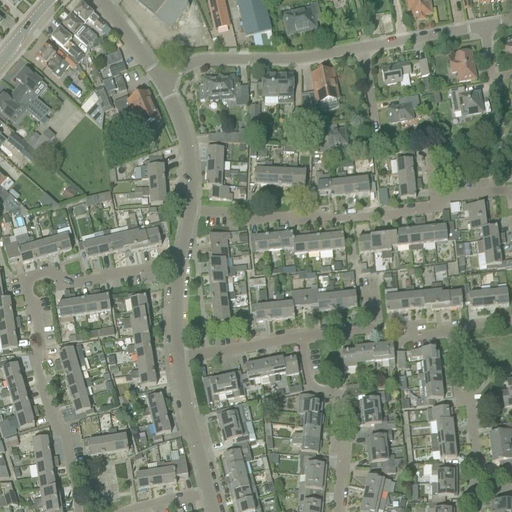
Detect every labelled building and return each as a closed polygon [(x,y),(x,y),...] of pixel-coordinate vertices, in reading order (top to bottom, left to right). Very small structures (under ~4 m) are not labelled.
[(134,0),(134,1),(169,31),(189,8),(185,0),(134,0)] [(221,0),(220,0),(208,3),(215,30),(229,27),(221,0)] [(235,0),(245,39),(272,32),(264,0),(235,0)] [(406,0),(409,19),(417,18),(418,22),(424,21),(424,17),(431,16),(428,0),(406,0)] [(100,32),(106,26),(81,5),(73,14),(85,25),(88,21),(100,32)] [(317,15),(313,16),(311,9),(282,16),(287,37),(317,30),(315,23),(319,22),(317,15)] [(87,32),(78,24),(71,17),(62,27),(86,48),(91,43),(83,35),(87,32)] [(71,41),(67,37),(60,30),(51,39),(75,61),(74,62),(78,65),(84,59),(80,55),(81,54),(74,49),(75,48),(73,46),(72,47),(69,44),(71,41)] [(63,62),(52,53),(45,47),(35,59),(52,74),(57,68),(58,68),(63,62)] [(117,64),(122,61),(119,53),(104,59),(107,68),(117,64)] [(458,83),(476,80),(471,53),(454,56),(455,63),(450,64),(452,75),(457,74),(458,83)] [(77,66),(78,66),(68,57),(63,62),(73,71),(77,66)] [(429,77),(428,71),(426,61),(418,63),(421,78),(429,77)] [(410,76),(410,74),(408,64),(398,66),(398,67),(381,70),(384,87),(402,83),(401,77),(410,76)] [(126,72),(124,67),(123,65),(108,70),(111,80),(119,77),(118,75),(126,72)] [(77,66),(73,71),(79,76),(82,73),(77,66)] [(333,71),(325,73),(324,68),(318,70),(318,74),(311,75),(317,105),(338,101),(333,71)] [(21,85),(14,93),(29,105),(36,111),(42,116),(47,110),(36,101),(30,96),(41,84),(42,83),(34,77),(33,78),(25,71),(23,73),(22,72),(19,76),(20,77),(16,81),(16,82),(21,85)] [(258,82),(257,99),(262,99),(264,99),(264,105),(276,106),(277,99),(277,75),(267,75),(267,83),(262,82),(258,82)] [(277,75),(277,99),(292,100),(292,86),(292,76),(277,75)] [(119,94),(126,91),(121,78),(114,81),(119,94)] [(240,85),(234,86),(233,78),(218,79),(220,101),(248,98),(247,88),(240,88),(240,85)] [(205,102),(220,101),(218,79),(203,80),(204,87),(198,88),(199,102),(205,102)] [(103,114),(113,111),(104,88),(94,92),(98,102),(103,114)] [(463,90),(464,90),(464,89),(449,92),(453,115),(460,114),(460,117),(482,114),(479,97),(478,97),(475,95),(464,96),(463,90)] [(148,93),(141,96),(139,92),(133,95),(134,98),(128,101),(127,98),(113,104),(118,116),(111,119),(114,127),(127,121),(135,140),(152,132),(149,125),(160,120),(148,93)] [(0,100),(0,111),(3,114),(2,115),(9,121),(21,106),(25,109),(29,105),(14,93),(8,100),(3,96),(0,100)] [(300,116),(312,113),(309,96),(301,98),(300,111),(300,116)] [(412,112),(419,110),(417,97),(399,100),(400,107),(387,110),(390,126),(413,121),(412,112)] [(103,114),(98,102),(85,116),(101,131),(104,117),(103,114)] [(250,133),(258,133),(258,108),(250,108),(250,133)] [(36,111),(31,116),(39,123),(44,117),(42,116),(36,111)] [(292,111),(292,132),(300,132),(300,111),(292,111)] [(332,128),(318,131),(321,149),(318,150),(322,154),(325,158),(339,160),(339,156),(341,155),(340,147),(347,146),(344,130),(333,132),(332,128)] [(34,135),(26,144),(41,158),(46,152),(44,150),(46,147),(55,138),(47,131),(40,138),(35,134),(34,135)] [(248,146),(248,134),(248,131),(239,131),(239,134),(222,135),(223,144),(229,145),(248,146)] [(24,152),(28,147),(13,134),(6,143),(21,155),(24,152)] [(208,143),(223,144),(222,135),(208,136),(208,143)] [(208,149),(207,162),(223,163),(223,150),(227,150),(229,150),(229,146),(224,146),(218,145),(218,150),(208,149)] [(46,152),(41,158),(51,166),(59,158),(46,147),(44,150),(46,152)] [(162,150),(162,157),(175,156),(176,165),(179,164),(177,148),(162,150)] [(411,161),(414,161),(414,157),(406,158),(406,161),(396,162),(397,175),(413,174),(411,161)] [(145,168),(140,168),(141,181),(164,180),(163,167),(162,167),(162,159),(148,160),(148,163),(145,163),(145,168)] [(364,167),(373,166),(372,159),(363,160),(364,165),(364,167)] [(222,172),(223,163),(207,162),(207,176),(230,177),(230,173),(222,172)] [(267,187),(268,164),(264,163),(263,170),(255,170),(254,186),(267,187)] [(271,171),(272,164),(268,164),(267,187),(279,187),(280,171),(271,171)] [(292,188),(293,165),(290,165),(290,172),(280,171),(279,187),(292,188)] [(296,172),(297,166),(293,165),(292,188),(305,189),(306,173),(296,172)] [(338,182),(330,183),(329,171),(328,171),(328,176),(330,193),(331,199),(344,198),(341,174),(337,175),(338,182)] [(322,173),(315,174),(316,177),(317,187),(318,197),(326,196),(326,194),(330,193),(328,176),(322,177),(322,173)] [(355,181),(345,182),(344,174),(341,174),(344,198),(356,196),(355,181)] [(420,181),(413,181),(413,174),(397,175),(398,188),(421,186),(420,181)] [(229,180),(230,177),(207,176),(206,188),(212,188),(221,189),(222,180),(229,180)] [(368,185),(373,185),(372,176),(367,177),(367,179),(355,181),(356,196),(369,195),(368,185)] [(142,190),(134,190),(135,195),(165,192),(164,180),(141,181),(148,181),(148,190),(142,190)] [(414,191),(421,191),(421,186),(398,188),(400,201),(415,199),(414,191)] [(69,188),(63,197),(71,203),(77,194),(69,188)] [(221,189),(212,188),(212,193),(209,192),(209,201),(231,202),(232,195),(228,195),(229,189),(221,189)] [(380,207),(388,206),(386,190),(378,191),(380,207)] [(149,206),(166,205),(165,192),(142,194),(142,198),(149,197),(149,206)] [(10,197),(5,193),(0,198),(0,204),(2,206),(10,197)] [(51,212),(58,205),(47,194),(40,201),(51,212)] [(99,205),(111,202),(109,194),(97,197),(99,205)] [(6,202),(2,206),(7,212),(8,212),(22,208),(10,197),(6,202)] [(87,208),(99,205),(97,197),(85,200),(87,208)] [(484,212),(487,212),(486,204),(463,207),(464,213),(468,212),(469,219),(485,217),(484,212)] [(22,219),(32,216),(22,208),(20,209),(22,219)] [(134,215),(128,216),(129,221),(130,223),(130,226),(136,225),(134,215)] [(488,221),(486,221),(485,217),(469,219),(470,231),(496,228),(489,229),(488,221)] [(434,229),(425,230),(424,219),(419,220),(422,245),(435,244),(434,229)] [(422,252),(422,245),(419,220),(414,220),(415,231),(407,232),(409,247),(410,253),(422,252)] [(166,223),(144,228),(145,234),(149,249),(161,246),(159,237),(167,235),(168,235),(168,230),(166,223)] [(449,224),(445,224),(445,228),(443,228),(434,229),(435,244),(455,242),(454,240),(454,234),(454,232),(450,232),(449,224)] [(136,225),(130,226),(136,252),(149,249),(145,234),(139,236),(138,230),(136,225)] [(128,235),(120,237),(123,252),(130,250),(131,253),(136,252),(130,226),(127,227),(127,228),(128,235)] [(504,235),(497,236),(496,228),(470,231),(470,232),(481,230),(482,243),(504,240),(504,235)] [(268,253),(281,252),(278,229),(273,230),(274,237),(266,237),(268,253)] [(292,235),(284,236),(283,229),(278,229),(281,252),(293,250),(294,256),(292,235)] [(319,254),(332,252),(330,230),(324,231),(325,237),(318,238),(319,254)] [(343,235),(335,236),(334,230),(330,230),(332,252),(344,251),(343,235)] [(67,236),(58,239),(56,231),(53,232),(59,255),(71,251),(67,236)] [(110,231),(106,232),(111,255),(123,252),(120,237),(112,239),(110,232),(110,231)] [(47,258),(59,255),(53,232),(49,233),(51,241),(43,243),(47,258)] [(104,241),(95,243),(99,258),(111,255),(106,232),(102,233),(104,241)] [(318,238),(310,239),(309,232),(304,233),(307,255),(319,254),(318,238)] [(398,248),(409,247),(407,232),(396,233),(398,248)] [(294,256),(307,255),(304,233),(299,233),(300,240),(293,241),(292,235),(294,256)] [(391,249),(398,248),(396,233),(385,234),(387,260),(392,260),(391,249)] [(230,241),(229,235),(229,234),(206,237),(207,245),(210,245),(210,249),(227,247),(226,241),(230,241)] [(382,261),(387,260),(385,234),(377,235),(377,238),(371,238),(373,254),(381,253),(382,261)] [(32,238),(29,239),(28,236),(27,237),(35,262),(47,258),(43,243),(34,246),(32,238)] [(266,237),(254,239),(254,236),(250,236),(251,244),(254,244),(255,254),(268,253),(266,237)] [(22,265),(35,262),(27,237),(15,240),(16,244),(21,260),(22,265)] [(8,238),(2,240),(3,245),(7,258),(9,265),(17,263),(16,261),(21,260),(16,244),(10,245),(8,239),(8,238)] [(359,255),(373,254),(371,238),(357,240),(359,255)] [(498,246),(505,245),(504,240),(482,243),(483,243),(476,244),(477,256),(499,253),(498,246)] [(83,243),(78,244),(80,252),(84,251),(86,261),(99,258),(95,243),(83,246),(83,243)] [(210,262),(228,260),(227,247),(210,249),(211,254),(209,254),(210,262)] [(499,253),(477,256),(484,255),(486,268),(486,272),(496,270),(505,269),(504,265),(501,266),(501,263),(499,253)] [(225,261),(228,260),(210,262),(210,269),(207,270),(208,275),(234,272),(234,268),(226,269),(225,261)] [(224,280),(235,278),(235,273),(234,272),(208,275),(210,288),(225,286),(224,280)] [(249,289),(265,287),(264,280),(248,282),(249,289)] [(432,312),(441,311),(438,285),(431,286),(431,294),(425,294),(427,310),(431,309),(432,312)] [(452,294),(442,295),(441,285),(438,285),(441,311),(454,310),(452,294)] [(481,310),(495,308),(492,285),(489,286),(490,293),(480,295),(481,310)] [(498,293),(497,287),(497,285),(492,285),(495,308),(508,307),(507,292),(498,293)] [(234,293),(226,294),(225,286),(210,288),(211,300),(235,297),(234,293)] [(462,305),(467,304),(465,286),(464,287),(464,290),(460,291),(461,294),(452,294),(454,310),(462,309),(462,305)] [(480,295),(469,296),(468,286),(465,286),(467,304),(469,304),(470,311),(481,310),(480,295)] [(5,292),(2,293),(1,288),(0,288),(0,301),(9,300),(9,299),(6,300),(5,292)] [(333,288),(329,289),(331,312),(332,312),(344,311),(342,295),(334,296),(333,292),(333,288)] [(406,296),(398,297),(400,312),(413,311),(411,288),(409,288),(405,288),(406,296)] [(425,294),(414,295),(413,288),(411,288),(413,311),(427,310),(425,294)] [(319,313),(332,312),(331,312),(329,289),(325,289),(326,297),(317,298),(317,291),(316,291),(319,313)] [(319,313),(316,291),(304,292),(306,309),(310,308),(310,311),(318,310),(319,313)] [(73,318),(69,292),(64,293),(65,304),(58,305),(61,325),(73,323),(73,318)] [(74,295),(69,296),(69,292),(73,318),(85,316),(83,301),(75,302),(74,295)] [(85,316),(98,314),(95,292),(89,293),(90,300),(83,301),(85,316)] [(108,297),(100,298),(99,292),(95,292),(98,314),(110,312),(108,297)] [(301,309),(306,309),(304,292),(291,293),(294,320),(294,312),(301,312),(301,309)] [(281,321),(294,320),(291,293),(292,304),(284,305),(283,297),(279,298),(281,321)] [(344,311),(357,309),(355,294),(342,295),(344,311)] [(145,298),(136,299),(135,295),(127,296),(127,301),(130,300),(132,313),(147,310),(145,298)] [(227,302),(235,301),(235,297),(211,300),(213,313),(228,311),(227,302)] [(386,314),(400,312),(398,297),(385,298),(386,314)] [(269,322),(281,321),(279,298),(275,298),(276,306),(267,307),(269,322)] [(0,313),(11,312),(10,304),(9,300),(0,301),(0,313)] [(267,307),(255,308),(254,306),(250,306),(251,314),(255,314),(256,324),(269,322),(267,307)] [(123,327),(149,323),(147,310),(132,313),(133,319),(122,321),(123,327)] [(232,323),(230,323),(228,311),(213,313),(214,325),(224,324),(225,328),(233,327),(232,323)] [(19,319),(12,320),(11,312),(0,313),(0,326),(20,324),(19,319)] [(147,329),(150,329),(149,323),(123,327),(124,331),(132,330),(133,338),(148,336),(147,329)] [(14,330),(21,329),(20,324),(0,326),(0,339),(15,337),(14,330)] [(101,339),(114,337),(113,329),(100,331),(101,339)] [(127,352),(150,348),(148,336),(133,338),(134,347),(127,348),(127,352)] [(20,349),(17,350),(15,337),(0,339),(0,352),(1,352),(2,356),(9,355),(8,352),(12,351),(13,354),(21,353),(20,349)] [(395,367),(393,354),(392,345),(380,346),(382,363),(388,362),(389,368),(395,367)] [(374,363),(382,363),(380,346),(367,348),(370,371),(375,370),(374,363)] [(137,363),(152,361),(150,348),(127,352),(128,356),(136,355),(137,363)] [(364,371),(370,371),(367,348),(354,349),(356,365),(363,365),(364,371)] [(356,365),(354,349),(342,350),(344,370),(356,368),(356,365)] [(422,364),(439,363),(438,349),(411,352),(412,359),(421,358),(422,364)] [(55,368),(77,362),(73,350),(58,354),(60,362),(53,363),(55,368)] [(405,366),(405,363),(404,353),(396,354),(398,367),(405,366)] [(300,363),(296,363),(295,357),(282,359),(286,376),(286,378),(299,376),(298,371),(301,370),(300,363)] [(278,378),(286,376),(282,359),(270,362),(274,384),(279,383),(278,378)] [(79,369),(86,367),(84,360),(77,362),(55,368),(56,373),(63,371),(65,378),(80,374),(79,369)] [(132,377),(154,374),(152,361),(137,363),(138,372),(131,373),(132,377)] [(262,386),(274,384),(270,362),(258,364),(262,386)] [(418,377),(440,375),(439,363),(422,364),(416,365),(418,377)] [(17,365),(7,368),(6,364),(0,365),(0,370),(1,370),(5,382),(20,377),(17,365)] [(262,386),(258,364),(245,367),(247,376),(241,377),(244,390),(255,388),(254,382),(260,381),(262,386)] [(90,380),(82,382),(80,374),(65,378),(68,391),(91,384),(90,380)] [(141,388),(156,386),(154,374),(132,377),(133,381),(139,380),(141,388)] [(234,374),(221,376),(225,395),(226,401),(245,397),(244,390),(241,377),(235,378),(234,374)] [(419,390),(442,388),(440,375),(418,377),(418,383),(419,390)] [(211,391),(205,392),(207,405),(219,403),(218,397),(225,395),(221,376),(209,379),(211,391)] [(2,396),(24,390),(20,377),(5,382),(7,391),(1,393),(2,396)] [(511,381),(506,383),(508,395),(502,396),(504,408),(511,407),(511,381)] [(85,390),(92,388),(91,384),(68,391),(72,403),(87,398),(85,390)] [(289,396),(302,393),(300,386),(288,389),(289,396)] [(420,401),(416,401),(417,409),(421,409),(425,408),(434,407),(434,401),(443,400),(442,388),(419,390),(420,401)] [(12,406),(27,402),(24,390),(2,396),(3,400),(9,398),(12,406)] [(379,406),(385,406),(384,393),(370,395),(371,401),(359,402),(360,415),(380,413),(379,406)] [(141,415),(164,409),(161,396),(145,400),(148,409),(140,411),(141,415)] [(316,404),(317,398),(299,396),(298,403),(302,403),(301,416),(321,418),(322,405),(316,404)] [(120,408),(129,405),(126,397),(118,399),(120,408)] [(93,410),(91,410),(87,398),(72,403),(75,415),(85,412),(86,417),(95,414),(93,410)] [(36,407),(29,409),(27,402),(12,406),(15,419),(37,412),(36,407)] [(277,408),(268,407),(268,404),(263,404),(264,413),(269,413),(276,413),(277,408)] [(220,431),(245,425),(240,406),(227,410),(229,416),(217,419),(220,431)] [(152,425),(167,421),(164,409),(141,415),(142,419),(150,417),(152,425)] [(431,411),(427,411),(428,424),(432,424),(452,422),(451,409),(441,410),(431,411)] [(32,419),(39,417),(37,412),(15,419),(19,431),(34,426),(32,419)] [(386,420),(381,421),(380,413),(360,415),(360,416),(357,416),(357,417),(358,417),(359,428),(362,427),(362,428),(374,426),(374,433),(391,431),(396,431),(395,423),(387,424),(386,420)] [(301,416),(304,417),(303,428),(320,430),(320,426),(323,426),(323,418),(321,418),(301,416)] [(8,421),(0,423),(0,430),(2,439),(12,437),(16,435),(14,428),(10,429),(8,425),(8,421)] [(161,436),(171,434),(167,421),(152,425),(155,438),(153,438),(154,443),(162,441),(161,436)] [(437,436),(453,434),(452,422),(432,424),(435,424),(437,436)] [(245,425),(220,431),(223,444),(235,441),(237,446),(231,448),(250,444),(256,442),(254,436),(251,424),(245,425)] [(319,443),(320,430),(303,428),(302,436),(293,435),(292,440),(319,443)] [(126,436),(117,438),(115,430),(112,431),(116,454),(128,452),(126,436)] [(103,456),(116,454),(112,431),(108,431),(109,439),(101,441),(103,456)] [(386,443),(392,443),(391,431),(374,433),(375,439),(366,439),(367,453),(387,450),(386,443)] [(511,440),(511,432),(489,436),(491,450),(509,447),(508,441),(511,440)] [(47,439),(50,438),(50,434),(40,436),(40,440),(31,441),(33,454),(49,452),(47,439)] [(431,449),(455,447),(453,434),(437,436),(430,437),(431,449)] [(88,440),(83,441),(84,449),(89,448),(90,458),(103,456),(101,441),(88,442),(88,440)] [(292,440),(292,445),(301,446),(300,454),(298,453),(297,458),(299,458),(305,458),(315,459),(315,455),(317,455),(319,443),(292,440)] [(245,445),(250,444),(231,448),(232,454),(223,456),(224,459),(222,459),(221,460),(224,470),(243,465),(241,458),(248,456),(245,445)] [(439,461),(456,459),(455,447),(431,449),(432,454),(438,454),(439,461)] [(511,453),(510,454),(509,447),(491,450),(493,464),(501,463),(501,468),(511,466),(511,453)] [(393,457),(387,457),(387,450),(367,453),(369,465),(381,464),(381,470),(395,469),(393,457)] [(57,458),(50,459),(49,452),(33,454),(35,467),(58,464),(57,458)] [(280,463),(279,455),(270,456),(271,464),(280,463)] [(180,481),(188,480),(185,457),(178,458),(172,459),(176,485),(175,479),(180,478),(180,481)] [(315,459),(305,458),(299,458),(298,470),(306,471),(305,478),(325,480),(326,466),(314,465),(315,459)] [(163,487),(176,485),(172,459),(171,459),(172,464),(163,465),(163,464),(160,464),(163,487)] [(52,469),(59,468),(58,464),(35,467),(37,478),(37,480),(53,478),(52,469)] [(151,489),(163,487),(160,464),(154,465),(155,473),(148,474),(151,489)] [(230,481),(246,477),(243,465),(224,470),(225,476),(227,477),(229,476),(229,477),(230,481)] [(431,477),(428,477),(429,486),(431,486),(436,486),(457,486),(456,472),(444,472),(444,466),(434,466),(430,466),(431,477)] [(0,468),(0,479),(9,479),(5,468),(0,468)] [(138,491),(151,489),(148,474),(136,476),(138,491)] [(231,494),(249,489),(246,477),(230,481),(231,485),(229,486),(228,487),(230,493),(231,494)] [(391,482),(378,479),(368,477),(365,490),(381,494),(382,493),(388,495),(391,482)] [(39,493),(55,491),(53,478),(37,480),(38,483),(39,493)] [(324,492),(325,480),(305,478),(305,485),(299,484),(298,493),(293,492),(293,496),(311,497),(312,491),(324,492)] [(13,495),(13,494),(10,485),(0,485),(0,494),(0,497),(7,497),(13,495)] [(431,493),(431,504),(428,504),(428,505),(442,505),(445,505),(444,498),(457,498),(457,486),(436,486),(431,486),(431,493)] [(231,494),(230,495),(233,506),(252,501),(257,500),(254,488),(249,489),(231,494)] [(380,500),(381,494),(365,490),(362,503),(384,508),(385,502),(380,500)] [(59,495),(56,496),(55,491),(39,493),(41,500),(33,501),(34,507),(28,507),(28,508),(60,503),(59,495)] [(7,508),(18,507),(14,494),(13,494),(13,495),(7,497),(0,497),(3,497),(7,508)] [(311,503),(311,497),(293,496),(293,498),(297,498),(297,507),(303,507),(302,511),(322,511),(323,504),(311,503)] [(253,509),(252,501),(233,506),(234,511),(260,511),(259,507),(253,509)] [(510,511),(510,502),(491,502),(491,511),(510,511)] [(45,511),(61,511),(60,503),(28,508),(29,511),(34,511),(35,511),(42,510),(42,511),(45,510),(45,511)] [(383,511),(384,508),(362,503),(360,511),(377,511),(378,511),(383,511)]
